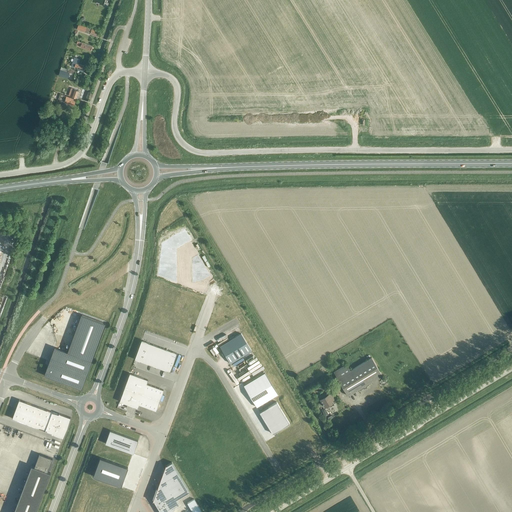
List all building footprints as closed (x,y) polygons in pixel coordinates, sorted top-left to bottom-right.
[(87,27),(85,32),(97,37),(99,31),(89,28),(87,27)] [(77,41),(77,43),(81,44),(80,46),(91,50),(92,46),(82,42),(77,41)] [(72,62),(71,66),(74,67),(84,70),(85,66),(79,64),(81,56),(76,54),(74,57),(76,58),(74,62),(72,62)] [(66,89),(64,94),(76,98),(79,91),(74,89),(73,91),(72,91),(66,89)] [(74,103),(76,99),(62,94),(60,99),(68,102),(68,101),(74,103)] [(74,334),(67,352),(92,361),(98,343),(106,322),(81,314),(74,334)] [(241,333),(220,346),(230,363),(251,350),(241,333)] [(142,340),(135,359),(170,372),(177,353),(142,340)] [(67,352),(54,347),(44,375),(81,389),(92,361),(67,352)] [(382,375),(371,357),(350,370),(346,364),(333,372),(347,396),(382,375)] [(130,373),(124,387),(143,394),(146,384),(148,380),(130,373)] [(265,373),(243,386),(256,407),(278,394),(265,373)] [(124,387),(119,401),(138,408),(139,404),(143,394),(124,387)] [(159,388),(155,399),(160,400),(163,390),(159,388)] [(328,392),(319,398),(320,400),(325,407),(329,405),(330,406),(333,404),(331,401),(332,400),(331,398),(334,396),(332,393),(329,394),(328,392)] [(19,399),(15,408),(22,411),(25,401),(19,399)] [(25,401),(22,411),(29,413),(32,404),(25,401)] [(289,423),(276,402),(259,412),(272,434),(289,423)] [(32,404),(29,413),(35,416),(39,406),(32,404)] [(45,409),(39,406),(35,416),(42,418),(45,409)] [(22,411),(15,408),(12,418),(19,420),(22,411)] [(52,411),(45,409),(42,418),(48,421),(52,411)] [(22,411),(19,420),(25,423),(29,413),(22,411)] [(52,411),(48,421),(55,423),(58,414),(52,411)] [(35,416),(29,413),(25,423),(32,425),(35,416)] [(59,413),(58,414),(55,423),(67,428),(71,417),(59,413)] [(35,416),(32,425),(38,428),(42,418),(35,416)] [(42,418),(38,428),(45,430),(48,421),(42,418)] [(48,421),(45,430),(51,432),(55,423),(48,421)] [(55,423),(51,432),(51,433),(63,438),(67,428),(55,423)] [(138,441),(110,430),(105,444),(133,454),(138,441)] [(31,465),(13,511),(35,511),(50,472),(47,471),(52,458),(39,453),(34,466),(31,465)] [(100,458),(93,476),(121,487),(128,468),(100,458)] [(157,489),(152,501),(153,501),(153,500),(160,511),(169,511),(173,510),(171,508),(179,504),(176,499),(189,491),(172,462),(166,466),(166,465),(165,465),(164,469),(162,475),(158,486),(159,488),(157,489)] [(201,511),(194,499),(187,503),(192,511),(201,511)]
